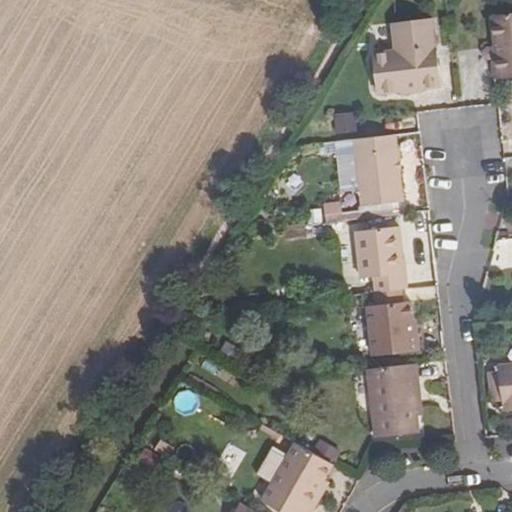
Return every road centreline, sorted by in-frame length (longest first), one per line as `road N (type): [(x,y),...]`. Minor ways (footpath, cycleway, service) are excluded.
road 1 (residential): [(472,471),(449,292),(465,171)]
road 2 (residential): [(472,471),(396,482),(362,511)]
